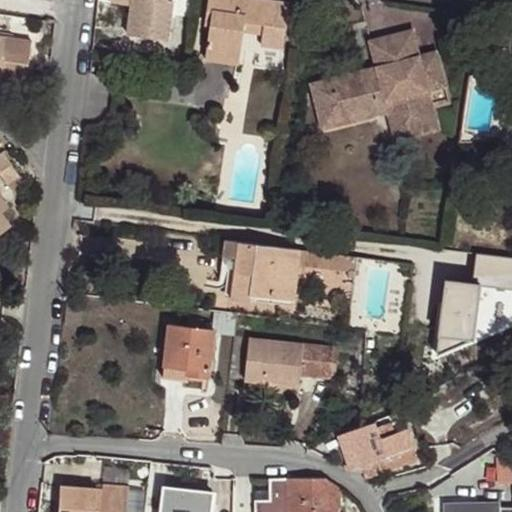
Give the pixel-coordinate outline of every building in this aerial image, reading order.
[(172,8),(173,1),(168,0),(112,0),(112,3),(131,5),(127,34),(129,35),(168,41),(172,8)] [(283,48),(290,3),(273,0),(208,0),(204,24),(210,25),(206,52),(240,57),(244,31),(246,20),(264,23),(262,33),(260,45),(283,48)] [(127,34),(131,5),(112,3),(107,32),(126,35),(127,34)] [(262,33),(264,23),(246,20),(244,31),(262,33)] [(428,91),(445,86),(436,51),(419,56),(413,30),(369,41),(376,67),(379,77),(361,82),(359,71),(311,84),(319,118),(365,106),(368,117),(387,112),(395,140),(438,128),(428,91)] [(26,86),(32,42),(0,36),(0,75),(1,75),(0,83),(26,86)] [(239,64),(240,57),(206,52),(205,59),(239,64)] [(379,77),(376,67),(359,71),(361,82),(379,77)] [(368,117),(365,106),(319,118),(322,128),(368,117)] [(19,175),(4,153),(0,154),(0,174),(6,183),(19,175)] [(9,207),(0,195),(0,209),(2,213),(9,207)] [(0,234),(11,226),(0,210),(0,234)] [(298,265),(300,250),(226,240),(224,256),(237,258),(233,287),(250,289),(250,295),(293,301),(298,265)] [(355,271),(356,257),(300,250),(298,265),(349,271),(350,270),(351,269),(353,269),(355,271)] [(511,257),(477,253),(474,283),(447,279),(437,353),(474,339),(481,285),(511,289),(511,257)] [(233,287),(237,258),(224,256),(220,285),(220,286),(233,287)] [(357,272),(370,259),(356,257),(355,271),(355,272),(356,272),(357,272)] [(250,295),(250,289),(233,287),(232,297),(249,300),(250,295)] [(292,306),(293,301),(250,295),(249,300),(292,306)] [(80,325),(82,301),(67,300),(66,324),(80,325)] [(234,336),(237,314),(214,311),(211,329),(215,329),(214,334),(234,336)] [(214,334),(215,329),(211,329),(168,324),(163,365),(188,368),(188,375),(209,377),(214,334)] [(301,375),(302,360),(317,362),(316,376),(331,378),(332,374),(334,351),(334,346),(249,337),(244,381),(261,382),(300,386),(301,375)] [(317,362),(302,360),(301,375),(316,376),(317,362)] [(511,386),(511,366),(511,364),(483,381),(494,398),(511,386)] [(188,375),(188,368),(163,365),(162,378),(187,380),(188,375)] [(299,395),(300,386),(261,382),(260,391),(299,395)] [(383,457),(411,447),(413,446),(406,428),(394,433),(390,422),(377,426),(375,421),(337,435),(349,470),(351,474),(352,476),(362,472),(364,477),(387,470),(383,457)] [(415,459),(411,447),(383,457),(387,470),(415,459)] [(131,465),(131,464),(108,461),(106,477),(129,480),(130,474),(131,465)] [(146,477),(147,468),(131,465),(130,474),(146,477)] [(341,508),(340,491),(337,491),(338,486),(326,478),(326,477),(286,478),(271,479),(269,479),(269,511),(337,511),(338,508),(341,508)] [(127,511),(129,486),(105,484),(105,488),(98,487),(60,485),(58,511),(127,511)] [(154,485),(152,511),(206,511),(208,488),(154,485)] [(143,511),(144,488),(129,487),(128,511),(143,511)] [(482,511),(483,502),(459,503),(459,511),(482,511)]
